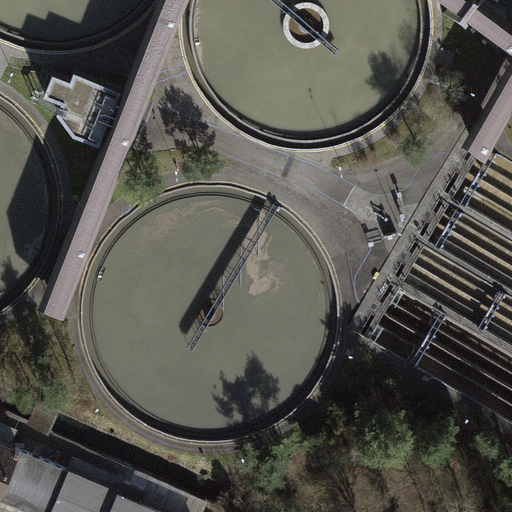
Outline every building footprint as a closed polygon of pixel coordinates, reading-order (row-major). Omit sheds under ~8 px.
[(164,0),(43,306),(65,314),(186,0),(441,0),(509,51),(457,141),(481,155),(511,101),(511,20),(484,0),(164,0)] [(123,87),(76,69),(73,79),(55,72),(49,91),(66,97),(61,110),(75,133),(102,143),(123,87)] [(38,401),(29,421),(48,429),(57,409),(38,401)] [(0,483),(18,442),(16,441),(15,443),(13,442),(12,444),(0,439),(0,483)] [(20,443),(18,442),(0,483),(0,495),(38,511),(49,511),(68,468),(18,447),(20,443)] [(109,511),(119,489),(68,468),(49,511),(109,511)] [(119,489),(109,511),(172,511),(141,499),(146,488),(123,479),(119,489)]
